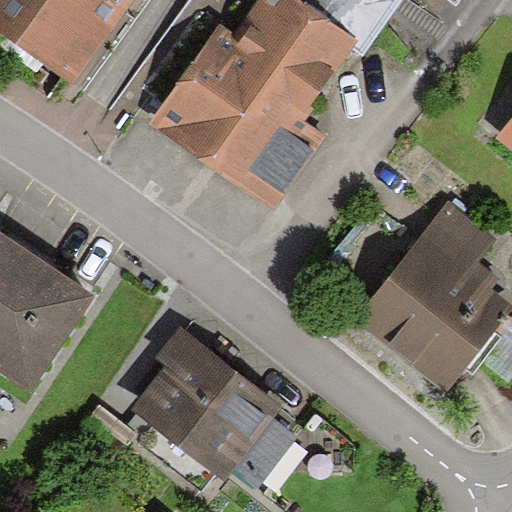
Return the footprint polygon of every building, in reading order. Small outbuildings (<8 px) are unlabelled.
[(119,16),(95,0),(0,0),(0,30),(73,81),(119,16)] [(95,0),(119,16),(129,0),(95,0)] [(299,117),(354,40),(298,0),(261,0),(235,37),(216,25),(151,117),(270,201),(319,131),(299,117)] [(511,126),(503,138),(511,145),(511,126)] [(491,240),(444,205),(359,318),(442,380),(500,303),(486,293),(495,280),(473,263),(491,240)] [(91,302),(0,239),(0,373),(29,393),(91,302)] [(222,472),(231,460),(255,479),(291,433),(266,414),(277,400),(180,326),(158,354),(170,363),(137,407),(222,472)]
